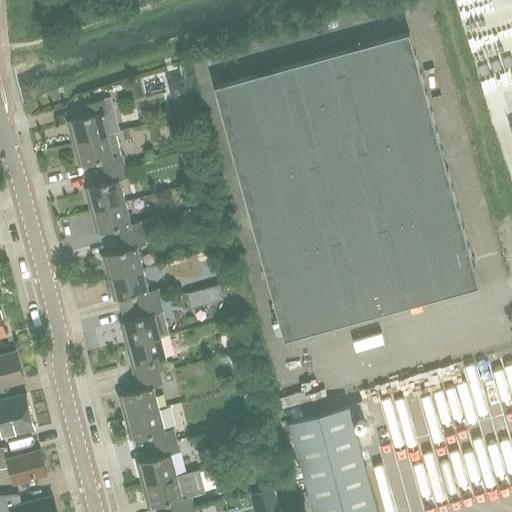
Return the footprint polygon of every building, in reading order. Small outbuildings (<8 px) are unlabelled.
[(285,337),(480,284),(410,31),(215,85),(285,337)] [(85,114),(66,119),(72,142),(107,132),(115,130),(120,129),(111,95),(82,102),(85,114)] [(107,132),(72,142),(78,164),(96,159),(99,170),(124,164),(121,153),(115,130),(107,132)] [(89,209),(125,199),(119,178),(127,176),(124,164),(99,170),(102,181),(83,186),(89,209)] [(117,237),(142,231),(139,220),(131,222),(125,199),(89,209),(95,231),(114,226),(117,237)] [(107,276),(143,266),(137,245),(145,243),(142,231),(117,237),(120,248),(101,253),(107,276)] [(143,266),(107,276),(113,298),(131,293),(134,304),(159,298),(156,287),(149,289),(143,266)] [(431,314),(455,306),(451,297),(428,306),(431,314)] [(125,344),(161,334),(170,332),(164,311),(163,311),(159,298),(134,304),(137,315),(119,320),(125,344)] [(134,377),(159,370),(156,359),(167,357),(161,334),(125,344),(134,377)] [(0,386),(25,380),(16,349),(0,353),(0,386)] [(123,416),(160,406),(154,384),(162,381),(159,370),(134,377),(137,388),(117,393),(123,416)] [(0,435),(35,427),(27,392),(0,398),(0,435)] [(379,511),(349,404),(290,420),(315,511),(379,511)] [(151,445),(176,438),(173,426),(165,428),(160,406),(123,416),(129,438),(148,433),(151,445)] [(177,473),(172,451),(179,449),(176,438),(151,445),(154,456),(135,460),(141,483),(177,473)] [(47,472),(41,447),(9,456),(7,446),(0,445),(0,466),(11,466),(15,481),(47,472)] [(177,473),(141,483),(147,505),(165,501),(168,511),(194,505),(191,494),(206,490),(200,467),(177,473)] [(256,505),(278,499),(274,484),(252,490),(256,505)] [(13,511),(57,511),(53,495),(12,506),(13,511)]
